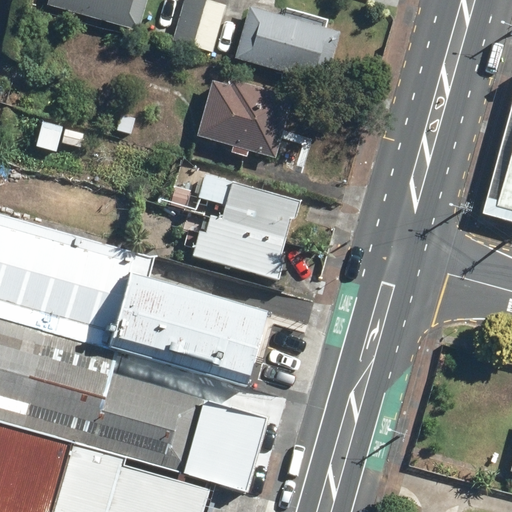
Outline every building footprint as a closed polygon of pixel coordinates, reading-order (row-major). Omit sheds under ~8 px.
[(47,0),(46,5),(136,31),(145,0),(47,0)] [(196,0),(180,0),(169,41),(211,52),(223,7),(196,0)] [(249,5),(233,57),(323,84),(339,32),(249,5)] [(210,81),(195,137),(275,159),(292,96),(230,79),(228,86),(210,81)] [(42,121),(35,148),(59,154),(62,145),(83,150),(88,132),(42,121)] [(511,152),(497,207),(511,211),(511,152)] [(205,234),(184,228),(180,244),(192,248),(190,255),(278,279),(282,265),(278,258),(289,221),(295,217),(299,202),(202,175),(196,198),(224,206),(220,218),(210,216),(205,234)] [(153,257),(0,214),(0,317),(247,386),(268,311),(147,278),(153,257)] [(0,511),(204,511),(210,491),(124,467),(126,458),(247,491),(268,415),(112,372),(118,351),(0,318),(0,511)]
